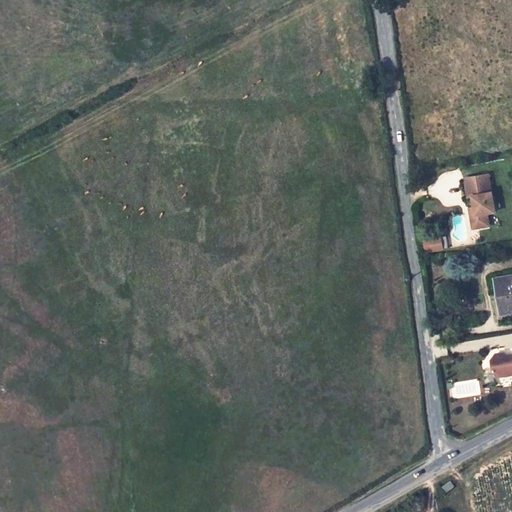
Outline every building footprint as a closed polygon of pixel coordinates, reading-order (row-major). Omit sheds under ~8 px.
[(470,177),(473,195),(477,195),(479,206),(483,226),(494,224),(492,212),(500,210),(497,191),(496,191),(493,173),(470,177)] [(478,227),(483,226),(479,206),(474,207),(478,227)] [(442,250),(441,237),(422,239),(424,252),(442,250)] [(511,275),(495,279),(499,300),(504,300),(506,314),(511,312),(511,275)] [(434,347),(435,357),(448,355),(446,345),(434,347)] [(499,355),(495,361),(497,373),(503,377),(511,375),(511,357),(511,355),(509,353),(499,355)] [(442,487),(445,493),(454,487),(450,481),(442,487)]
